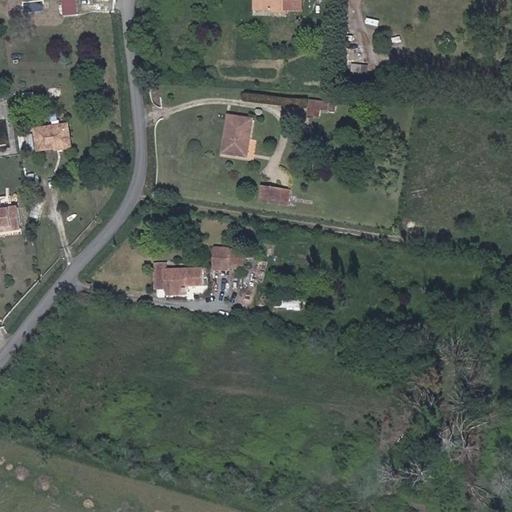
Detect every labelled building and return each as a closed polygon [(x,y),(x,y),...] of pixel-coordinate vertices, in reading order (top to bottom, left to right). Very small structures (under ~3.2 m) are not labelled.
[(62,0),(64,15),(80,13),(78,0),(62,0)] [(314,99),(321,99),(322,88),(302,86),(301,105),(313,106),(314,99)] [(231,136),(237,137),(238,106),(213,105),(211,144),(231,144),(231,136)] [(28,144),(60,140),(58,117),(25,120),(28,144)] [(249,187),(275,190),(277,178),(251,175),(249,187)] [(0,230),(14,227),(9,204),(0,206),(0,205),(0,230)] [(204,235),(203,259),(223,258),(223,235),(204,235)] [(182,277),(194,277),(195,257),(156,259),(156,252),(145,252),(145,257),(143,257),(142,277),(157,277),(157,285),(177,285),(177,274),(182,274),(182,277)]
